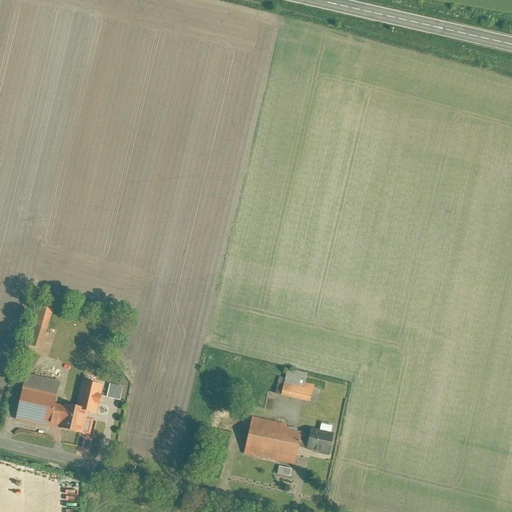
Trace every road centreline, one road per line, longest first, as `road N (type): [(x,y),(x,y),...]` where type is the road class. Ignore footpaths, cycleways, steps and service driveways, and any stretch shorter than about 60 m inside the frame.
road 1 (unclassified): [(0,441),(293,511)]
road 2 (secondary): [(511,46),(310,0)]
